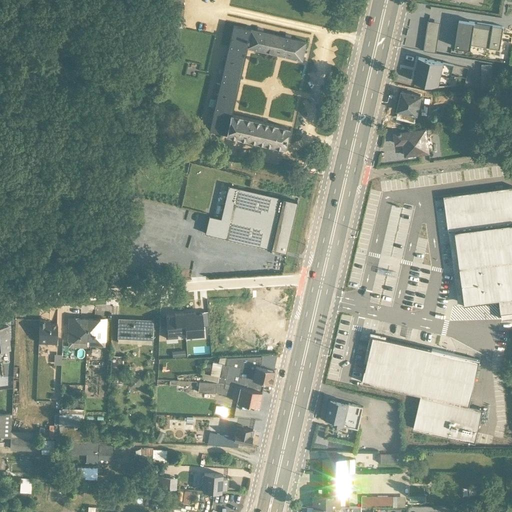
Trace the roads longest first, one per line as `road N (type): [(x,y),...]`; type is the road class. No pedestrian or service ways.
road 1 (residential): [(0,303),(313,282)]
road 2 (primary): [(327,286),(393,0)]
road 3 (primary): [(378,0),(313,282)]
road 4 (primary): [(313,282),(260,511)]
road 5 (primary): [(275,511),(327,286)]
